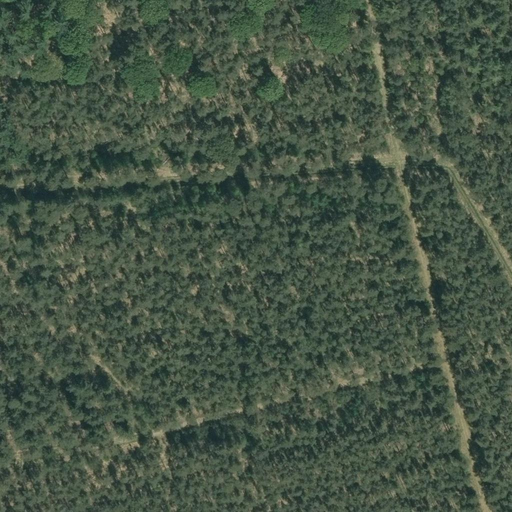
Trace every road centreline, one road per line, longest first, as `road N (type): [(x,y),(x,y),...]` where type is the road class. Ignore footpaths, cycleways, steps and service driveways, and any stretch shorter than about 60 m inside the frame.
road 1 (track): [(0,470),(511,346)]
road 2 (track): [(486,511),(382,89),(370,0)]
road 3 (track): [(0,183),(400,162)]
road 4 (track): [(399,156),(456,164),(511,262)]
